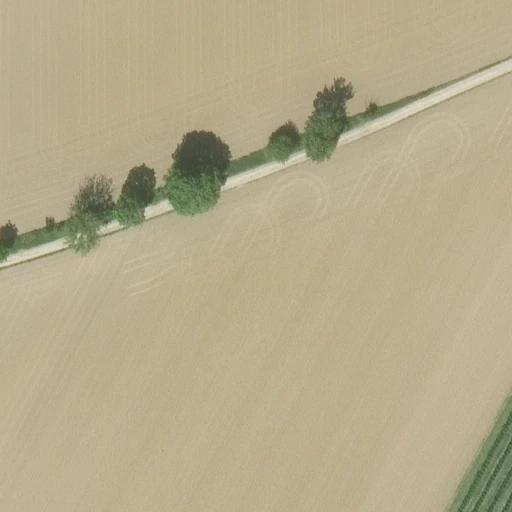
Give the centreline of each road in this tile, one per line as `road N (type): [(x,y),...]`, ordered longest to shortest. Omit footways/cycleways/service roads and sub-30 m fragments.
road 1 (track): [(0,262),(298,156),(511,64)]
road 2 (track): [(448,511),(511,393)]
